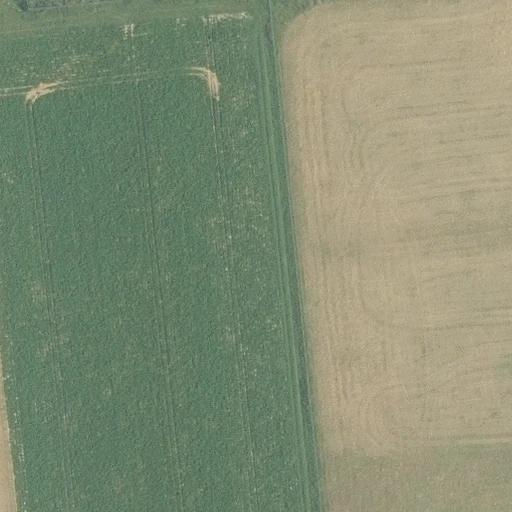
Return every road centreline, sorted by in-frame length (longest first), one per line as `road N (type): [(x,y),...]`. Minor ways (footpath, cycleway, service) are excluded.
road 1 (track): [(252,8),(304,511)]
road 2 (track): [(252,8),(0,34)]
